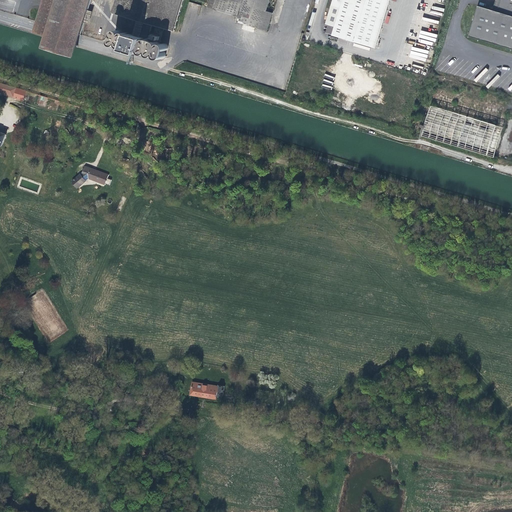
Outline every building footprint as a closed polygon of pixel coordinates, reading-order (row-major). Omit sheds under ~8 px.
[(91,3),(91,0),(45,0),(40,15),(83,28),(87,16),(91,3)] [(154,55),(155,55),(157,55),(158,54),(158,53),(158,54),(158,55),(159,56),(160,57),(161,58),(163,58),(164,57),(165,57),(165,56),(166,55),(166,54),(165,52),(164,51),(163,51),(163,49),(164,50),(165,50),(167,49),(168,48),(168,46),(168,45),(167,43),(166,42),(165,42),(163,42),(162,43),(161,44),(161,43),(160,42),(159,41),(158,40),(156,40),(155,40),(154,41),(153,42),(154,41),(153,40),(153,39),(152,38),(151,38),(149,38),(148,38),(147,39),(151,25),(175,31),(183,0),(118,0),(114,14),(134,19),(132,27),(138,29),(137,34),(133,33),(132,36),(132,35),(131,33),(130,32),(129,32),(127,32),(126,32),(125,33),(125,34),(124,32),(124,31),(123,30),(121,29),(119,29),(118,30),(117,31),(117,33),(117,34),(118,36),(119,37),(117,37),(116,37),(116,38),(115,39),(115,41),(115,42),(115,43),(116,44),(117,44),(118,44),(120,44),(121,44),(121,43),(122,42),(122,44),(122,45),(123,46),(125,47),(127,47),(127,46),(128,45),(129,44),(128,48),(142,52),(143,49),(143,50),(144,51),(144,52),(145,52),(147,53),(148,53),(150,52),(150,51),(151,51),(150,52),(151,53),(152,54),(153,55),(154,55)] [(266,33),(271,15),(265,13),(268,0),(209,0),(207,9),(209,10),(213,17),(211,26),(218,28),(220,19),(231,22),(229,29),(234,30),(236,24),(237,24),(235,29),(246,29),(246,27),(266,33)] [(332,0),(327,22),(332,23),(336,24),(334,31),(333,33),(377,46),(390,0),(332,0)] [(467,36),(511,49),(511,0),(500,0),(497,14),(491,12),(476,8),(467,36)] [(494,0),(491,12),(497,14),(500,0),(494,0)] [(96,5),(91,3),(87,16),(92,18),(96,5)] [(76,52),(83,28),(40,15),(37,26),(49,29),(45,42),(76,52)] [(0,94),(15,98),(18,88),(0,82),(0,94)] [(31,99),(33,93),(18,88),(15,98),(27,102),(28,98),(31,99)] [(495,125),(430,106),(421,137),(486,156),(495,125)] [(502,127),(495,125),(486,156),(493,158),(502,127)] [(76,189),(88,179),(104,185),(106,180),(107,179),(108,175),(107,173),(84,165),(82,172),(72,180),(71,182),(76,189)] [(217,387),(192,384),(190,393),(217,397),(218,394),(222,395),(223,386),(217,386),(217,387)]
